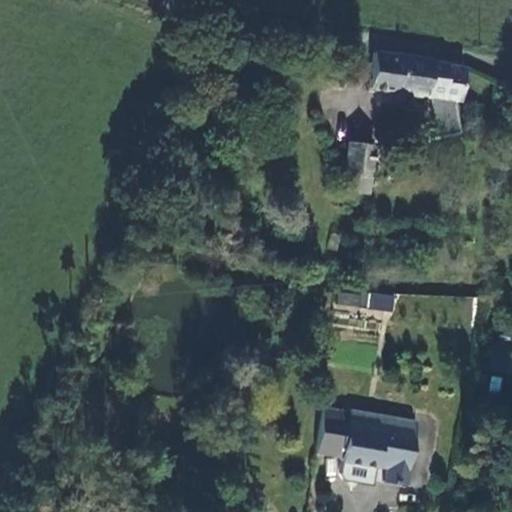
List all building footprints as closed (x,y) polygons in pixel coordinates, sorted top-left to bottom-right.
[(457,104),(459,73),(450,69),(392,58),(391,60),(370,56),(366,94),(425,102),(426,100),(457,104)] [(370,148),(343,145),(340,176),(348,177),(367,179),(370,148)] [(365,195),(367,179),(348,177),(347,193),(365,195)] [(335,308),(392,308),(392,292),(335,292),(335,308)] [(389,440),(392,426),(347,418),(346,421),(322,416),(320,429),(389,440)] [(414,431),(392,426),(389,440),(383,480),(381,493),(400,497),(414,431)] [(383,480),(389,440),(320,429),(314,461),(338,465),(337,473),(369,479),(370,477),(383,480)]
